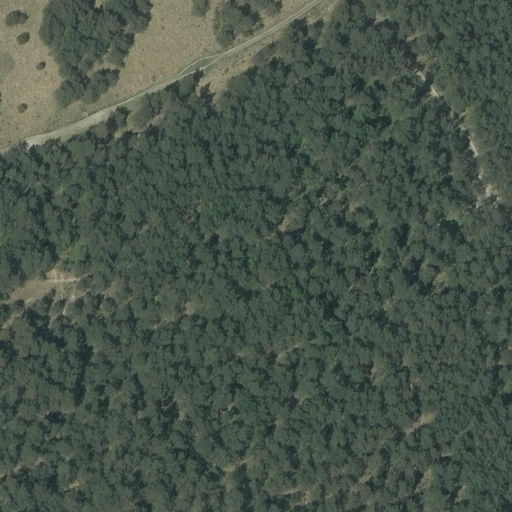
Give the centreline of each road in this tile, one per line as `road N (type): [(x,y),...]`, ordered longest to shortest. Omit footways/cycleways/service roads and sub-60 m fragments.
road 1 (track): [(0,159),(120,113),(318,0)]
road 2 (track): [(511,225),(420,76),(356,0)]
